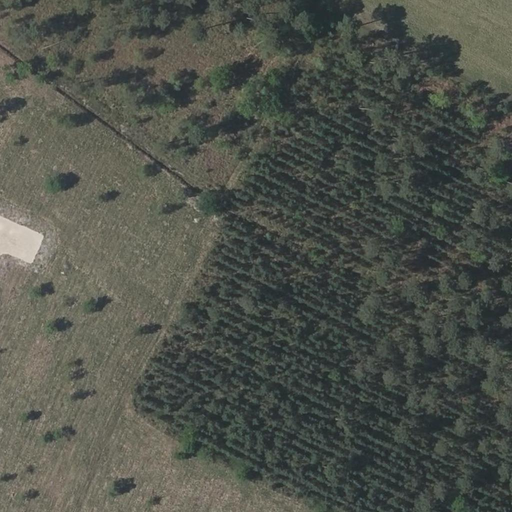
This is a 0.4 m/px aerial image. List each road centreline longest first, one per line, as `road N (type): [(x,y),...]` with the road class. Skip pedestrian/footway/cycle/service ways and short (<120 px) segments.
road 1 (track): [(211,182),(216,208),(73,511)]
road 2 (track): [(0,27),(211,182)]
road 3 (track): [(321,0),(314,28),(234,167),(211,182)]
